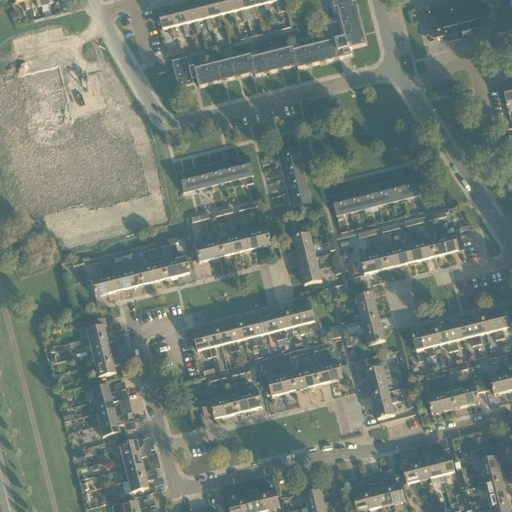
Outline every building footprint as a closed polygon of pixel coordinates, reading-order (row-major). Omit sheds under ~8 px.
[(30,10),(28,2),(27,2),(26,0),(13,0),(15,5),(24,3),(26,11),(30,10)] [(41,7),(39,0),(26,0),(27,2),(28,2),(35,0),(37,8),(41,7)] [(332,0),(335,11),(338,10),(346,40),(325,45),(294,53),(294,50),(252,60),(251,57),(191,72),(187,59),(172,63),(179,89),(198,84),(200,89),(255,76),(256,78),(298,68),(298,71),(352,57),(350,51),(366,47),(356,5),(353,5),(351,0),(332,0)] [(236,25),(234,14),(233,14),(229,0),(219,0),(217,1),(222,17),(230,15),(233,26),(236,25)] [(248,22),(245,11),(242,0),(229,0),(233,14),(234,14),(241,12),(244,23),(248,22)] [(260,19),(257,8),(254,0),(242,0),(245,11),(253,9),(256,20),(260,19)] [(271,16),(269,5),(268,5),(266,0),(254,0),(257,8),(265,6),(267,17),(271,16)] [(266,0),(268,5),(269,5),(276,4),(279,14),(283,13),(279,0),(266,0)] [(485,28),(483,21),(491,19),(486,0),(463,0),(453,3),(459,27),(461,34),(485,28)] [(225,28),(222,17),(217,1),(206,3),(210,20),(218,18),(221,29),(225,28)] [(213,31),(210,20),(206,3),(194,6),(198,23),(199,23),(206,21),(209,32),(213,31)] [(451,37),(461,34),(459,27),(453,3),(438,6),(442,22),(447,21),(451,37)] [(201,34),(199,23),(198,23),(194,6),(182,9),(186,26),(187,26),(195,24),(197,35),(201,34)] [(434,41),(451,37),(447,21),(442,22),(438,6),(422,10),(428,37),(429,40),(431,41),(434,41)] [(190,37),(187,26),(186,26),(182,9),(171,12),(175,29),(183,27),(186,38),(190,37)] [(178,40),(175,29),(171,12),(159,15),(163,32),(171,30),(174,41),(178,40)] [(155,65),(155,66),(158,76),(165,74),(162,63),(155,65)] [(282,168),(301,163),(298,150),(278,154),(282,168)] [(233,162),(238,180),(238,181),(245,180),(245,178),(251,176),(247,158),(233,162)] [(220,165),(224,183),(224,185),(231,183),(231,181),(238,180),(233,162),(220,165)] [(285,182),(304,177),(301,163),(282,168),(285,182)] [(206,169),(211,187),(211,188),(218,186),(217,185),(224,183),(220,165),(206,169)] [(192,172),(197,190),(197,192),(204,190),(204,188),(211,187),(206,169),(192,172)] [(179,175),(183,195),(191,193),(190,192),(197,190),(192,172),(179,175)] [(288,195),(308,191),(304,177),(285,182),(288,195)] [(401,181),(405,199),(406,201),(413,199),(412,198),(419,196),(415,178),(401,181)] [(387,185),(392,203),(392,204),(399,203),(398,201),(405,199),(401,181),(387,185)] [(378,206),(379,208),(386,206),(385,205),(392,203),(387,185),(374,188),(378,206)] [(360,192),(365,210),(365,211),(372,209),(371,208),(378,206),(374,188),(360,192)] [(292,209),(311,205),(308,191),(288,195),(292,209)] [(347,195),(351,213),(351,215),(358,213),(358,212),(365,210),(360,192),(347,195)] [(333,199),(338,218),(344,216),(344,215),(351,213),(347,195),(333,199)] [(137,221),(66,237),(69,250),(140,234),(137,221)] [(257,251),(270,248),(265,230),(253,233),(257,251)] [(448,238),(446,231),(441,232),(447,257),(460,254),(458,248),(464,247),(460,232),(454,233),(454,236),(448,238)] [(436,260),(447,257),(441,232),(436,233),(437,241),(431,242),(436,260)] [(246,254),(257,251),(253,233),(241,236),(246,254)] [(234,257),(246,254),(241,236),(229,239),(234,257)] [(296,253),(314,249),(311,236),(293,240),(296,253)] [(436,260),(431,242),(425,244),(424,236),(418,238),(420,245),(419,245),(424,263),(436,260)] [(222,260),(218,242),(211,244),(210,237),(205,238),(211,262),(222,260)] [(199,265),(211,262),(205,238),(200,239),(202,246),(194,248),(199,265)] [(412,266),(424,263),(419,245),(420,245),(418,238),(412,239),(414,246),(408,248),(412,266)] [(222,260),(234,257),(229,239),(218,242),(222,260)] [(412,266),(408,248),(402,250),(400,242),(394,243),(396,251),(400,269),(412,266)] [(299,265),(317,260),(314,249),(296,253),(299,265)] [(373,257),(372,252),(372,250),(367,251),(366,253),(367,258),(361,260),(365,277),(377,274),(373,257)] [(378,255),(377,252),(375,251),(372,252),(373,257),(377,274),(389,271),(384,254),(378,255)] [(389,271),(400,269),(396,251),(384,254),(389,271)] [(178,261),(177,254),(171,256),(173,262),(177,280),(189,276),(185,259),(178,261)] [(302,276),(320,272),(317,260),(299,265),(302,276)] [(166,282),(177,280),(173,262),(161,265),(166,282)] [(73,265),(74,271),(84,268),(82,263),(73,265)] [(154,285),(166,282),(161,265),(149,268),(154,285)] [(349,267),(352,276),(358,275),(356,265),(349,267)] [(142,288),(154,285),(149,268),(138,271),(142,288)] [(119,294),(114,276),(103,279),(102,271),(101,272),(107,297),(119,294)] [(130,291),(142,288),(138,271),(126,273),(130,291)] [(95,300),(107,297),(101,272),(95,273),(97,281),(91,282),(95,300)] [(305,288),(323,284),(320,272),(302,276),(305,288)] [(119,294),(130,291),(126,273),(114,276),(119,294)] [(354,313),(377,307),(374,296),(356,300),(358,307),(353,308),(354,313)] [(310,335),(308,327),(316,325),(311,307),(300,310),(306,336),(310,335)] [(362,324),(380,319),(377,307),(354,313),(355,319),(361,317),(362,324)] [(306,337),(306,336),(300,310),(288,313),(292,331),(299,329),(301,338),(306,337)] [(285,332),(292,331),(288,313),(276,316),(283,342),(287,341),(285,332)] [(505,341),(503,332),(511,330),(506,313),(494,316),(501,342),(505,341)] [(278,343),(283,342),(276,316),(264,319),(269,336),(276,335),(278,343)] [(496,343),(501,342),(494,316),(482,319),(486,336),(494,334),(496,343)] [(261,338),(269,336),(264,319),(253,322),(259,348),(264,347),(261,338)] [(365,335),(383,331),(380,319),(362,324),(365,335)] [(480,338),(486,336),(482,319),(471,321),(478,347),(482,346),(480,338)] [(105,336),(104,329),(107,328),(105,321),(90,324),(92,331),(86,333),(89,345),(118,338),(116,333),(105,336)] [(473,349),(478,347),(471,321),(459,324),(463,342),(471,340),(473,349)] [(254,349),(259,348),(253,322),(241,325),(245,342),(252,341),(254,349)] [(456,344),(463,342),(459,324),(448,327),(454,353),(459,352),(456,344)] [(238,344),(245,342),(241,325),(230,328),(236,354),(240,353),(238,344)] [(449,354),(454,353),(448,327),(436,330),(440,348),(447,346),(449,354)] [(231,355),(236,354),(230,328),(218,330),(222,348),(229,346),(231,355)] [(341,340),(338,328),(330,330),(333,342),(341,340)] [(215,350),(222,348),(218,330),(206,333),(213,360),(217,358),(215,350)] [(433,349),(440,348),(436,330),(424,333),(431,359),(435,358),(433,349)] [(368,348),(386,343),(383,331),(365,335),(368,348)] [(208,361),(213,360),(206,333),(194,336),(198,354),(206,352),(208,361)] [(426,360),(431,359),(424,333),(412,336),(416,354),(424,352),(426,360)] [(92,356),(109,352),(108,345),(119,342),(118,338),(89,345),(92,356)] [(325,359),(323,352),(322,347),(313,349),(314,354),(318,353),(320,361),(325,359)] [(95,368),(123,361),(122,356),(111,359),(109,352),(92,356),(95,368)] [(46,357),(48,365),(56,363),(54,355),(46,357)] [(331,385),(344,382),(338,357),(325,360),(327,367),(331,385)] [(315,370),(320,388),(331,385),(327,367),(325,360),(325,359),(320,361),(319,361),(321,369),(315,370)] [(453,367),(451,360),(445,362),(446,368),(453,367)] [(90,385),(105,381),(105,378),(115,376),(113,368),(124,366),(123,361),(95,368),(90,369),(93,378),(89,379),(90,385)] [(225,372),(223,362),(214,364),(217,375),(225,372)] [(389,370),(387,363),(382,364),(383,370),(366,375),(369,387),(387,382),(392,381),(389,370)] [(350,379),(351,377),(348,367),(341,369),(344,381),(350,379)] [(204,371),(205,377),(216,375),(214,368),(204,371)] [(308,391),(320,388),(315,370),(304,373),(308,391)] [(507,395),(502,377),(501,372),(496,373),(498,378),(491,380),(490,375),(481,377),(485,393),(493,391),(495,398),(507,395)] [(296,394),(308,391),(304,373),(292,376),(296,394)] [(507,395),(511,393),(511,374),(502,377),(507,395)] [(285,396),(296,394),(292,376),(280,379),(285,396)] [(63,377),(53,379),(55,389),(63,377)] [(285,396),(280,379),(268,382),(263,383),(267,398),(272,397),(273,400),(285,396)] [(372,398),(390,394),(387,382),(369,387),(372,398)] [(463,386),(468,408),(480,405),(478,395),(485,393),(482,382),(474,384),(475,388),(468,389),(467,385),(463,386)] [(456,411),(452,394),(446,395),(444,386),(438,387),(440,397),(445,414),(456,411)] [(456,411),(468,408),(463,386),(458,387),(459,392),(452,394),(456,411)] [(93,404),(122,397),(121,393),(110,395),(108,388),(90,392),(93,404)] [(251,413),(246,396),(245,390),(240,392),(241,397),(235,399),(239,416),(251,413)] [(235,399),(234,393),(222,396),(228,419),(239,416),(235,399)] [(251,413),(263,410),(258,393),(246,396),(251,413)] [(392,405),(393,406),(399,404),(398,399),(391,401),(390,394),(372,398),(375,410),(392,405)] [(215,422),(228,419),(222,396),(216,398),(218,403),(211,404),(211,401),(201,404),(205,418),(214,416),(215,422)] [(96,416),(114,412),(112,405),(123,402),(122,397),(93,404),(96,416)] [(433,417),(445,414),(440,397),(428,400),(433,417)] [(396,418),(393,406),(392,405),(375,410),(378,422),(396,418)] [(74,420),(72,412),(62,415),(64,423),(74,420)] [(99,428),(128,421),(127,416),(116,419),(114,412),(96,416),(99,428)] [(120,435),(118,428),(129,425),(128,421),(99,428),(102,440),(109,438),(110,444),(116,443),(124,441),(123,434),(120,435)] [(122,460),(150,453),(154,452),(152,445),(141,448),(142,450),(138,451),(136,444),(131,445),(129,439),(124,441),(116,443),(117,449),(119,449),(122,460)] [(436,450),(443,478),(455,475),(451,457),(443,459),(441,448),(436,450)] [(432,481),(443,478),(436,450),(431,451),(434,462),(427,463),(432,481)] [(480,464),(483,476),(500,472),(497,459),(495,460),(493,452),(478,456),(480,464)] [(125,472),(142,467),(141,460),(152,458),(150,453),(122,460),(125,472)] [(432,481),(427,463),(420,465),(417,454),(413,455),(420,484),(432,481)] [(408,487),(420,484),(413,455),(408,457),(411,467),(403,469),(408,487)] [(128,484),(156,476),(155,472),(144,474),(142,467),(125,472),(128,484)] [(485,487),(503,483),(500,472),(483,476),(485,487)] [(131,496),(148,491),(146,484),(157,481),(156,476),(128,484),(131,496)] [(386,479),(393,507),(406,504),(401,486),(394,488),(391,477),(386,479)] [(382,510),(393,507),(386,479),(382,480),(384,490),(377,492),(382,510)] [(372,511),(382,510),(377,492),(370,494),(368,483),(363,484),(370,511),(372,511)] [(488,499),(506,495),(503,483),(485,487),(488,499)] [(261,485),(268,511),(274,511),(281,510),(276,493),(269,495),(266,484),(261,485)] [(352,492),(350,484),(344,485),(346,493),(352,492)] [(357,511),(370,511),(363,484),(358,485),(361,496),(354,498),(357,511)] [(255,511),(268,511),(261,485),(257,486),(260,497),(252,499),(255,511)] [(255,511),(252,499),(245,500),(243,490),(238,491),(243,511),(255,511)] [(230,511),(243,511),(238,491),(234,492),(236,503),(229,505),(230,511)] [(303,511),(308,510),(325,506),(322,493),(304,497),(306,505),(302,506),(303,511)] [(491,511),(509,506),(506,495),(488,499),(491,511)] [(134,500),(124,502),(125,507),(121,508),(120,506),(113,507),(112,511),(111,511),(150,511),(150,509),(139,511),(137,504),(135,505),(134,500)]
